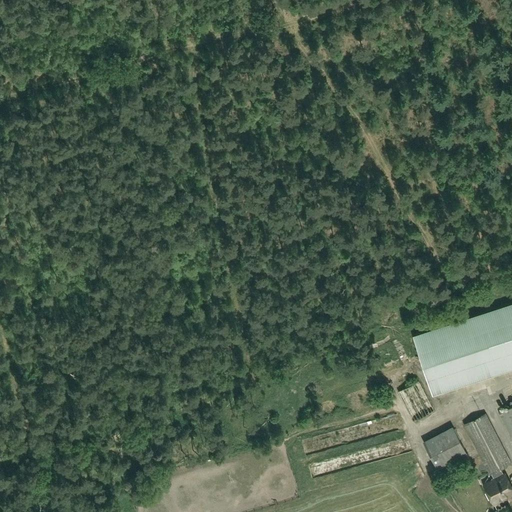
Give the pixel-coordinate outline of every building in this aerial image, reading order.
[(511,302),(413,334),(433,394),(511,368),(511,302)] [(399,354),(378,362),(381,371),(402,362),(399,354)] [(488,382),(495,380),(494,377),(474,382),(478,395),(491,392),(488,382)] [(433,410),(417,380),(396,391),(412,421),(433,410)] [(511,405),(498,413),(511,439),(511,405)] [(510,463),(483,413),(463,424),(489,474),(490,473),(492,478),(482,483),(493,505),(511,494),(511,489),(503,472),(501,473),(499,469),(510,463)] [(439,475),(468,461),(451,427),(422,441),(439,475)]
